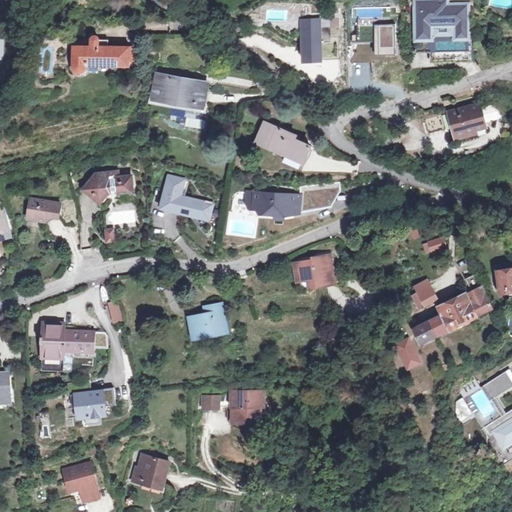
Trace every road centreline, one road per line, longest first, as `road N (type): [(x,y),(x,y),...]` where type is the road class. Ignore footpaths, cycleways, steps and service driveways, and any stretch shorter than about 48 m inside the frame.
road 1 (residential): [(458,197),(402,202),(247,264),(116,265),(0,308)]
road 2 (unclassified): [(333,130),(260,62),(156,0)]
road 3 (residential): [(511,64),(344,117),(333,130)]
road 4 (residential): [(458,197),(343,147),(333,130)]
